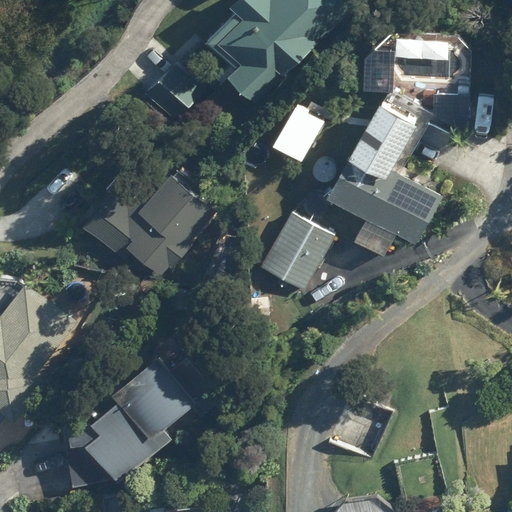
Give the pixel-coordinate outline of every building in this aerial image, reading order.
[(260,99),(363,0),(240,0),(239,1),(245,7),(214,38),(242,66),(235,73),(260,99)] [(207,94),(180,62),(143,94),(170,125),(207,94)] [(370,86),(387,87),(387,76),(370,76),(370,86)] [(447,194),(400,167),(426,121),(388,99),(335,193),(420,241),(447,194)] [(117,188),(88,222),(131,258),(138,250),(170,276),(199,241),(196,238),(221,207),(173,168),(140,207),(117,188)] [(309,288),(338,233),(295,210),(266,264),(309,288)] [(0,407),(18,421),(50,379),(41,372),(81,318),(31,280),(6,312),(2,309),(0,309),(0,407)] [(278,289),(291,290),(292,282),(278,281),(278,289)] [(223,387),(184,340),(168,353),(156,338),(111,371),(118,381),(92,402),(62,407),(74,476),(119,471),(171,428),(164,419),(193,395),(201,404),(223,387)]
